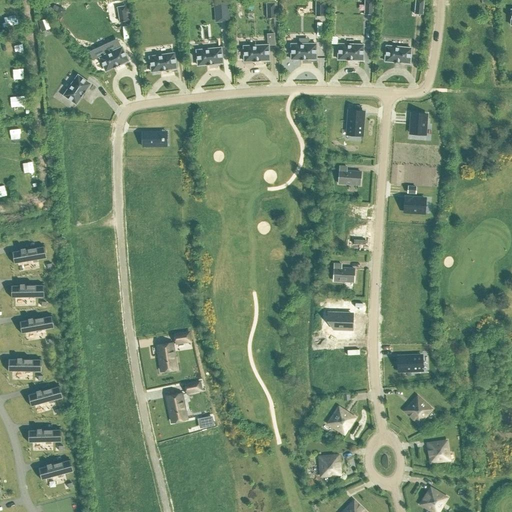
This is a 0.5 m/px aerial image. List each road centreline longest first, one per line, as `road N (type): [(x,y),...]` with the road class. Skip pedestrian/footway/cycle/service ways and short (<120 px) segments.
road 1 (residential): [(167,511),(127,313),(121,119),(136,105),(202,96),(386,92)]
road 2 (residential): [(383,437),(372,334),(386,92)]
road 3 (residential): [(386,92),(426,88),(439,0)]
